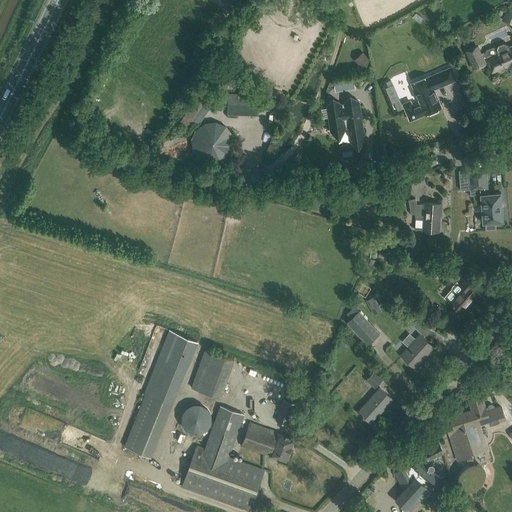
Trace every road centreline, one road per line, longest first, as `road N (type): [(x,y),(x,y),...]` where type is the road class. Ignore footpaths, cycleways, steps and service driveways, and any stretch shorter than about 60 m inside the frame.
road 1 (unclassified): [(511,304),(326,511)]
road 2 (track): [(0,202),(111,0)]
road 3 (trunk): [(0,118),(59,0)]
